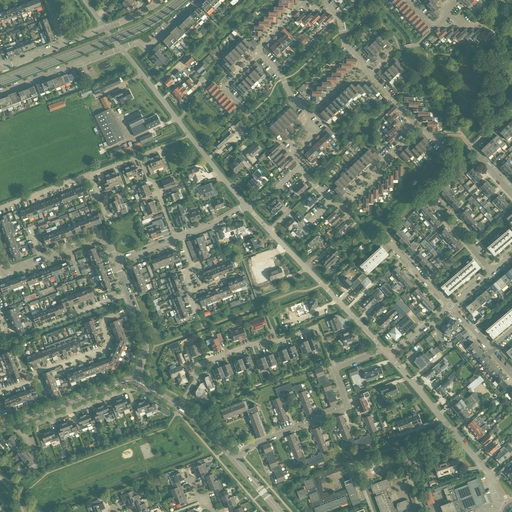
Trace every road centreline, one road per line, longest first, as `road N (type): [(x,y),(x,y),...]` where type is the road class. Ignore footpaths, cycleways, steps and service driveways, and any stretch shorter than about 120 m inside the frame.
road 1 (residential): [(0,93),(139,41),(148,46),(197,0)]
road 2 (residential): [(178,406),(195,380),(191,367),(318,327),(334,369)]
road 3 (residential): [(246,206),(125,54)]
road 4 (residential): [(492,511),(493,480),(389,355)]
road 5 (residential): [(301,164),(331,201),(347,204),(418,124)]
road 6 (residential): [(0,392),(100,351),(107,320),(134,308)]
road 7 (residential): [(383,350),(268,229)]
road 8 (residential): [(234,459),(254,443),(348,407),(334,369)]
road 9 (residential): [(116,262),(102,236),(10,273),(0,261)]
